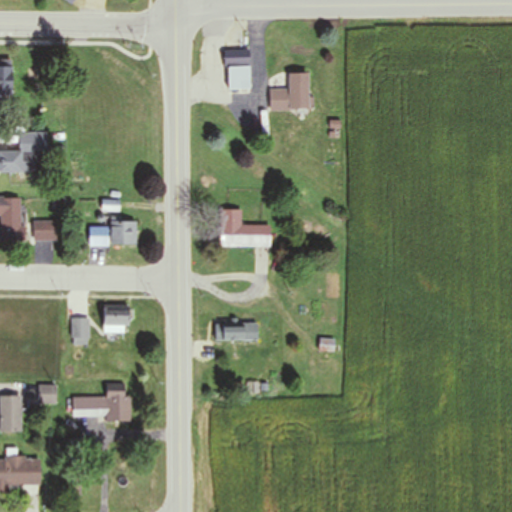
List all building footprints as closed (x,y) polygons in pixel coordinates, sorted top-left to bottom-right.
[(249,89),(249,50),(226,50),(226,89),(249,89)] [(11,60),(0,59),(0,94),(11,94),(11,60)] [(308,73),(287,73),(287,89),(269,90),(270,110),(308,109),(308,73)] [(18,132),(18,151),(0,150),(0,173),(45,173),(45,132),(18,132)] [(0,241),(24,241),(23,197),(0,197),(0,241)] [(241,225),(241,210),(220,210),(220,246),(270,246),(270,225),(241,225)] [(61,241),(61,219),(33,219),(33,241),(61,241)] [(136,222),(89,222),(89,244),(136,244),(136,222)] [(102,305),(102,332),(128,332),(128,305),(102,305)] [(70,345),(89,345),(89,318),(70,318),(70,345)] [(0,333),(35,334),(35,323),(0,322),(0,333)] [(221,342),(258,342),(258,324),(221,324),(221,342)] [(335,353),(335,339),(319,339),(319,353),(335,353)] [(72,397),(71,418),(105,418),(105,422),(130,422),(130,384),(105,384),(105,397),(72,397)] [(55,386),(39,386),(39,405),(55,405),(55,386)] [(22,396),(0,396),(0,432),(22,433),(22,396)] [(0,487),(39,488),(39,458),(14,458),(14,450),(6,450),(6,459),(0,459),(0,487)]
